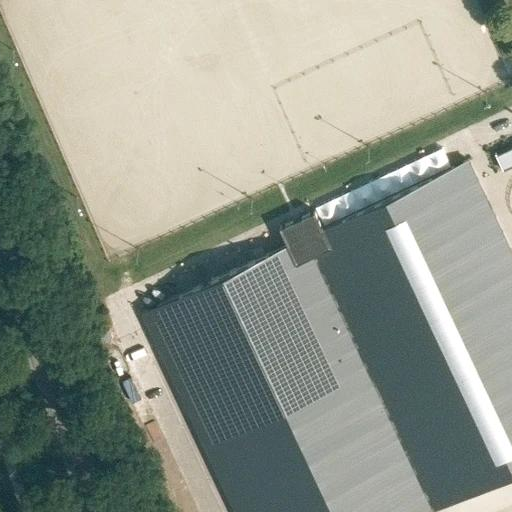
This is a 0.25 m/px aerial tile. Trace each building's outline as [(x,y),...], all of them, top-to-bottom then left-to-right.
[(507,137),(511,134),(511,122),(502,127),(507,137)] [(476,148),(492,134),(485,126),(468,140),(476,148)] [(511,146),(496,154),(503,170),(511,165),(511,146)] [(142,311),(236,511),(425,511),(511,471),(511,251),(468,158),(323,227),(315,210),(280,226),(287,243),(142,311)] [(108,327),(98,331),(103,342),(113,337),(108,327)]
